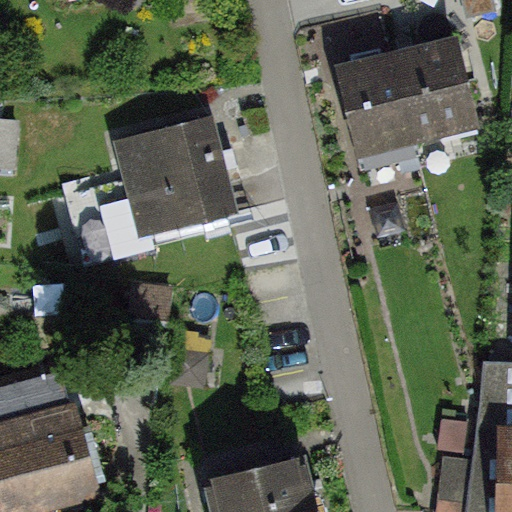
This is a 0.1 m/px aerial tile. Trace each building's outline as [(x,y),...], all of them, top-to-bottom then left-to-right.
[(455,44),(341,73),(365,167),(417,153),(413,139),(476,123),(455,44)] [(217,127),(126,150),(147,238),(239,216),(217,127)] [(444,459),(435,511),(511,511),(511,362),(486,363),(473,462),(444,459)] [(69,411),(0,429),(0,474),(8,506),(89,484),(69,411)] [(288,511),(279,465),(186,483),(191,511),(288,511)]
